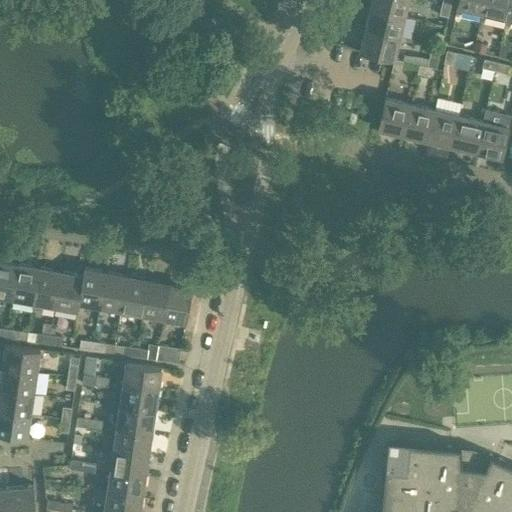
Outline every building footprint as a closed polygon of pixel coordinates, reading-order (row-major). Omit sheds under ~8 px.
[(405,14),(408,0),(371,0),(370,6),(405,14)] [(482,10),(484,0),(458,0),(456,10),(460,11),(461,6),(482,10)] [(506,16),(509,0),(484,0),(482,10),(481,16),(484,17),(485,11),(506,16)] [(448,16),(451,3),(442,2),(440,14),(448,16)] [(400,35),(405,14),(370,6),(365,27),(400,35)] [(395,57),(400,35),(365,27),(360,49),(367,51),(395,57)] [(435,31),(433,42),(442,44),(444,33),(435,31)] [(442,44),(433,42),(428,63),(437,65),(442,44)] [(456,51),(447,49),(444,62),(453,64),(456,51)] [(395,57),(392,71),(399,73),(403,59),(395,57)] [(495,70),(497,61),(484,58),(482,67),(495,70)] [(510,64),(497,61),(495,70),(507,73),(510,64)] [(430,75),(432,67),(419,64),(418,73),(430,75)] [(404,132),(411,102),(386,96),(379,126),(404,132)] [(429,138),(436,107),(411,102),(404,132),(429,138)] [(451,143),(458,112),(436,107),(429,138),(451,143)] [(358,111),(352,110),(350,119),(356,121),(358,111)] [(476,149),(483,118),(458,112),(451,143),(476,149)] [(508,123),(483,118),(476,149),(501,154),(508,123)] [(0,294),(14,298),(21,262),(0,258),(0,294)] [(35,301),(42,266),(21,262),(14,298),(35,301)] [(56,305),(63,270),(42,266),(35,301),(34,307),(44,309),(45,303),(56,305)] [(102,305),(108,270),(85,266),(83,274),(85,274),(80,301),(102,305)] [(85,274),(83,274),(63,270),(56,305),(78,309),(80,301),(85,274)] [(123,309),(129,274),(108,270),(102,305),(123,309)] [(144,313),(150,278),(129,274),(123,309),(144,313)] [(165,317),(171,282),(150,278),(144,313),(165,317)] [(194,286),(171,282),(165,317),(187,321),(194,286)] [(0,335),(7,337),(9,328),(0,326),(0,335)] [(22,330),(9,328),(7,337),(20,339),(22,330)] [(50,343),(51,334),(37,332),(36,341),(50,343)] [(63,336),(51,334),(50,343),(62,345),(63,336)] [(94,349),(95,341),(81,339),(80,347),(94,349)] [(106,342),(95,341),(94,349),(105,351),(106,342)] [(7,344),(3,366),(39,371),(43,349),(7,344)] [(183,348),(160,344),(158,359),(180,362),(183,348)] [(136,356),(138,347),(124,345),(123,354),(136,356)] [(149,349),(138,347),(136,356),(147,357),(149,349)] [(128,361),(124,384),(160,389),(163,367),(128,361)] [(70,363),(68,376),(77,377),(79,364),(70,363)] [(36,393),(39,371),(3,366),(0,387),(36,393)] [(96,384),(98,375),(84,373),(83,382),(96,384)] [(109,377),(98,375),(96,384),(108,385),(109,377)] [(75,389),(77,377),(68,376),(66,388),(75,389)] [(157,410),(160,389),(124,384),(121,405),(157,410)] [(0,409),(33,415),(36,393),(0,387),(0,389),(0,409)] [(154,432),(157,410),(121,405),(118,427),(154,432)] [(63,406),(62,418),(70,420),(72,407),(63,406)] [(0,431),(30,436),(33,415),(0,409),(0,431)] [(90,427),(92,418),(78,416),(76,425),(90,427)] [(69,432),(70,420),(62,418),(60,431),(69,432)] [(106,420),(92,418),(90,427),(101,429),(102,424),(105,425),(106,420)] [(150,453),(154,432),(118,427),(115,448),(150,453)] [(469,446),(387,438),(379,511),(511,511),(511,462),(485,451),(481,449),(478,448),(475,447),(469,446)] [(147,475),(150,453),(115,448),(112,469),(147,475)] [(85,470),(85,461),(73,459),(71,468),(85,470)] [(98,463),(85,461),(85,470),(97,472),(98,463)] [(144,495),(147,475),(112,469),(109,490),(144,495)] [(37,511),(35,485),(13,487),(15,511),(37,511)] [(0,511),(15,511),(13,487),(0,487),(0,511)] [(106,511),(141,511),(144,495),(109,490),(105,511),(106,511)] [(61,509),(62,500),(48,498),(47,506),(47,507),(61,509)] [(73,502),(62,500),(61,509),(72,511),(73,502)]
